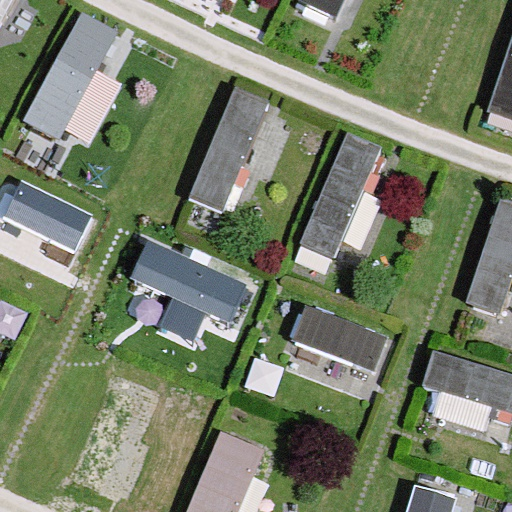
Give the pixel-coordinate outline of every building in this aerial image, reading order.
[(307,29),(321,0),(289,0),(281,17),(307,29)] [(49,144),(102,58),(76,43),(25,130),(49,144)] [(511,119),(511,48),(491,113),(511,119)] [(213,200),(257,109),(230,97),(188,188),(213,200)] [(323,264),(363,171),(336,160),(297,253),(323,264)] [(76,232),(0,191),(0,223),(62,257),(76,232)] [(493,308),(511,252),(511,209),(497,204),(466,300),(493,308)] [(235,295),(145,251),(132,277),(223,321),(235,295)] [(363,347),(282,318),(272,344),(353,374),(363,347)] [(511,394),(432,368),(422,395),(511,425),(511,394)] [(93,490),(130,396),(102,386),(67,480),(93,490)] [(221,511),(245,452),(217,442),(190,511),(221,511)]
